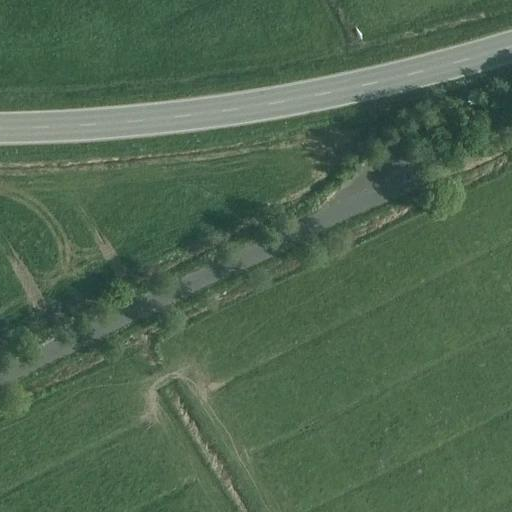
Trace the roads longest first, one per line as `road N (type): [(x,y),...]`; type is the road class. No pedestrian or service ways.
road 1 (secondary): [(0,129),(229,110),(511,47)]
road 2 (residential): [(0,380),(376,196)]
